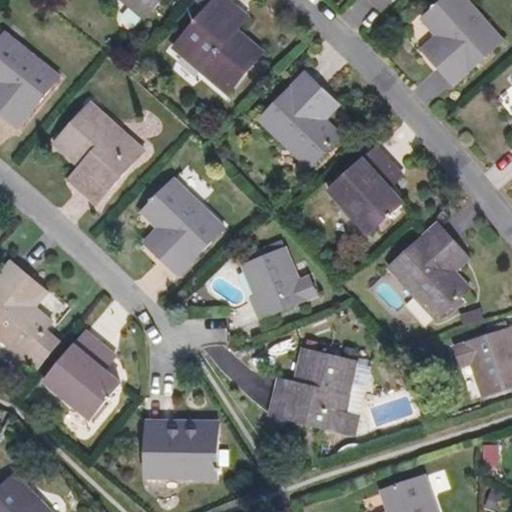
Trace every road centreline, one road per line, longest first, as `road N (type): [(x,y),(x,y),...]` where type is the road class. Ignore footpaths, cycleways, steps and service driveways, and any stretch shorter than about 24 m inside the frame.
road 1 (residential): [(302,0),(511,225)]
road 2 (residential): [(0,175),(184,344)]
